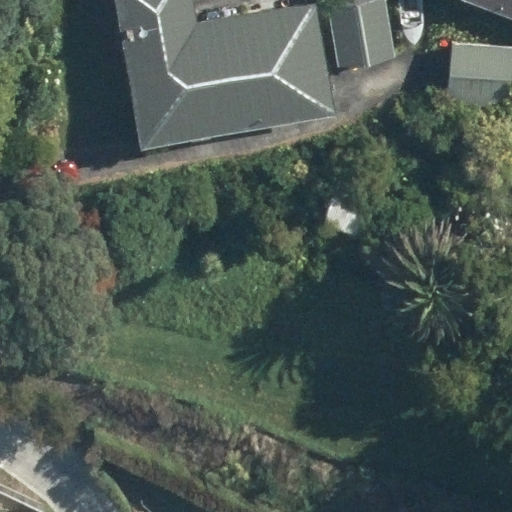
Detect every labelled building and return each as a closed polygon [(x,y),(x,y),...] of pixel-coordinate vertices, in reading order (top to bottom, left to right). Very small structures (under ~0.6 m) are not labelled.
[(117,0),(141,143),(333,111),(315,1),(307,3),(306,0),(117,0)] [(344,0),(328,3),(339,62),(396,52),(387,0),(344,0)] [(511,0),(478,0),(511,13),(511,0)] [(511,43),(454,39),(449,99),(511,103),(511,43)] [(339,175),(324,220),(357,232),(372,186),(339,175)]
